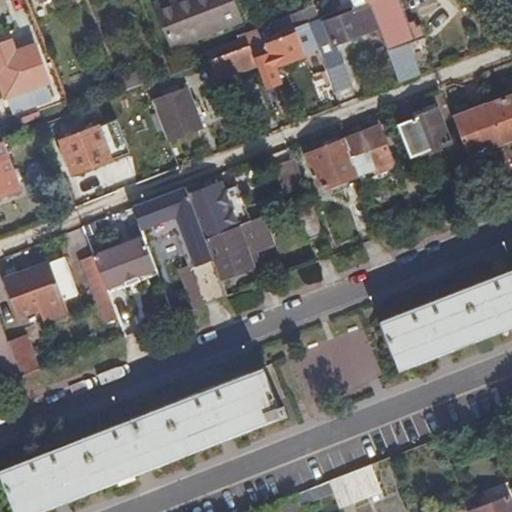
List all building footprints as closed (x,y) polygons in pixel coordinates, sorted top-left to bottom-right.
[(160,0),(153,3),(156,9),(178,0),(160,0)] [(178,0),(156,9),(172,49),(241,22),(231,0),(178,0)] [(367,1),(369,0),(338,0),(342,10),(352,6),(367,1)] [(399,85),(418,78),(407,45),(424,38),(419,25),(414,27),(412,20),(407,23),(398,0),(369,0),(367,1),(378,27),(399,85)] [(334,45),(378,27),(367,1),(352,6),(355,10),(325,22),(323,18),(318,19),(308,23),(319,50),(326,70),(341,63),(334,45)] [(256,68),(265,89),(280,83),(274,68),(319,50),(308,23),(261,41),(248,46),(256,68)] [(0,46),(0,81),(13,115),(50,102),(44,84),(47,83),(34,47),(14,54),(9,43),(0,46)] [(217,82),(256,68),(248,46),(209,61),(217,82)] [(326,70),(334,92),(350,87),(341,63),(326,70)] [(165,99),(180,93),(178,87),(163,93),(165,99)] [(153,103),(167,142),(199,130),(184,92),(180,93),(165,99),(153,103)] [(455,124),(468,159),(511,140),(511,94),(467,113),(469,119),(455,124)] [(426,115),(437,111),(434,105),(424,109),(426,115)] [(397,126),(410,159),(449,143),(437,111),(426,115),(397,126)] [(467,113),(453,118),(455,124),(469,119),(467,113)] [(87,131),(60,142),(73,175),(110,160),(95,118),(83,121),(87,131)] [(364,139),(379,133),(377,128),(362,134),(364,139)] [(361,185),(362,187),(369,184),(366,178),(392,167),(379,133),(364,139),(362,134),(344,141),(358,176),(361,185)] [(0,196),(19,189),(1,142),(0,141),(0,196)] [(358,176),(344,141),(306,156),(320,190),(358,176)] [(303,188),(293,162),(274,170),(284,195),(303,188)] [(468,202),(483,196),(472,168),(458,174),(468,202)] [(328,197),(361,185),(358,176),(320,190),(328,197)] [(185,189),(218,277),(250,264),(249,262),(256,260),(252,251),(270,244),(261,219),(236,228),(219,184),(199,192),(196,185),(185,189)] [(213,301),(225,296),(218,277),(185,189),(133,209),(147,247),(184,233),(196,265),(188,268),(177,272),(191,309),(213,301)] [(305,240),(321,234),(310,205),(294,211),(305,240)] [(147,247),(149,255),(179,245),(188,268),(196,265),(184,233),(147,247)] [(141,239),(92,257),(104,288),(122,281),(125,286),(138,281),(136,275),(152,269),(141,239)] [(104,322),(115,317),(104,288),(92,257),(81,262),(104,322)] [(20,296),(11,300),(18,317),(39,309),(43,321),(68,312),(48,263),(12,276),(20,296)] [(511,269),(380,321),(401,369),(444,352),(511,324),(511,269)] [(3,280),(11,300),(20,296),(12,276),(3,280)] [(0,383),(19,376),(6,340),(0,324),(0,383)] [(6,340),(19,376),(36,369),(22,335),(6,340)] [(243,376),(1,470),(17,511),(35,511),(58,503),(146,469),(228,437),(283,415),(282,414),(287,412),(284,406),(280,408),(263,367),(243,375),(243,376)] [(490,432),(484,419),(460,428),(465,441),(490,432)] [(370,489),(362,467),(329,479),(338,501),(370,489)] [(302,511),(305,511),(336,501),(328,480),(295,493),(302,511)] [(302,511),(295,493),(255,509),(256,511),(302,511)] [(511,511),(511,502),(509,495),(473,509),(473,511),(511,511)]
